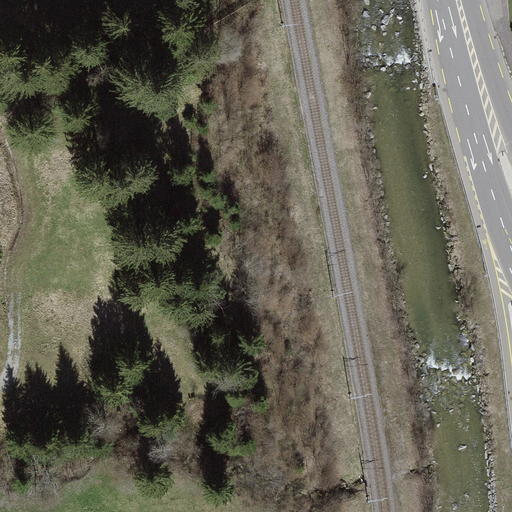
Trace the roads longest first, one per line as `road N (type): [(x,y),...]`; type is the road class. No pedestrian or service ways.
road 1 (secondary): [(447,0),(446,30),(468,113),(511,242)]
road 2 (secondary): [(511,126),(471,0)]
